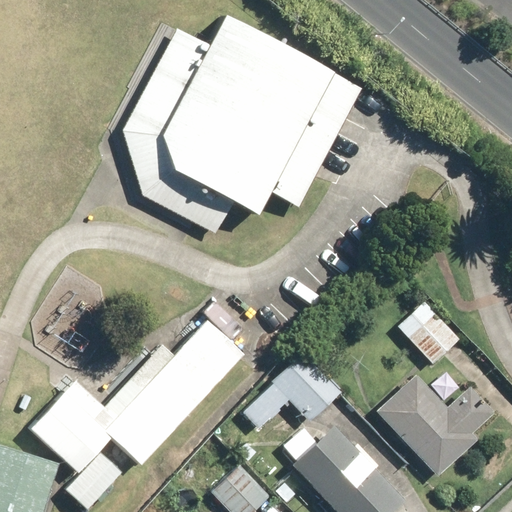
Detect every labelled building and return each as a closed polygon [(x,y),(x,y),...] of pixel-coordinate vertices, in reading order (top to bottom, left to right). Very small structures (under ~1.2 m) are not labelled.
[(354,88),(218,17),(204,43),(173,27),(117,129),(138,197),(211,238),(228,206),(246,215),(258,191),(291,208),(354,88)] [(424,308),(402,327),(431,361),(453,342),(424,308)] [(107,429),(143,462),(241,358),(205,325),(107,429)] [(257,425),(286,399),(307,419),(335,390),(316,372),(302,357),(301,358),(301,357),(296,363),(243,410),(257,425)] [(413,371),(374,410),(436,473),(477,433),(472,427),(490,410),(466,385),(447,404),(413,371)] [(111,433),(63,388),(29,424),(77,470),(111,433)] [(336,430),(295,468),(335,511),(384,511),(399,499),(336,430)] [(38,511),(57,458),(0,438),(0,511),(38,511)] [(213,490),(231,511),(247,511),(264,498),(238,469),(213,490)]
